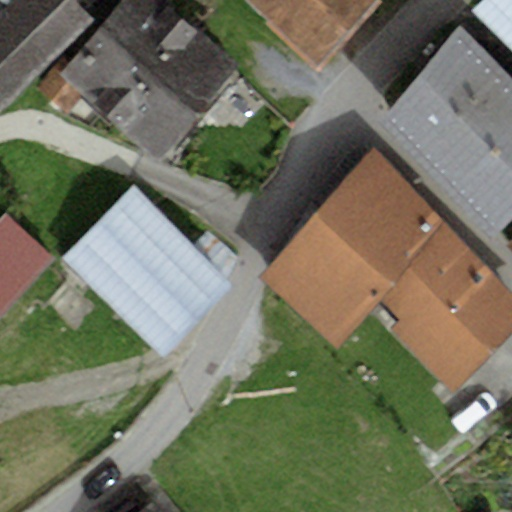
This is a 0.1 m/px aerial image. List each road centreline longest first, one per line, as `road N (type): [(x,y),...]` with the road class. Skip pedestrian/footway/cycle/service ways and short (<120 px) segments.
road 1 (residential): [(253,260),(175,405),(142,444),(54,511)]
road 2 (residential): [(346,114),(511,266)]
road 3 (residential): [(253,260),(346,114)]
road 4 (residential): [(346,114),(451,0)]
